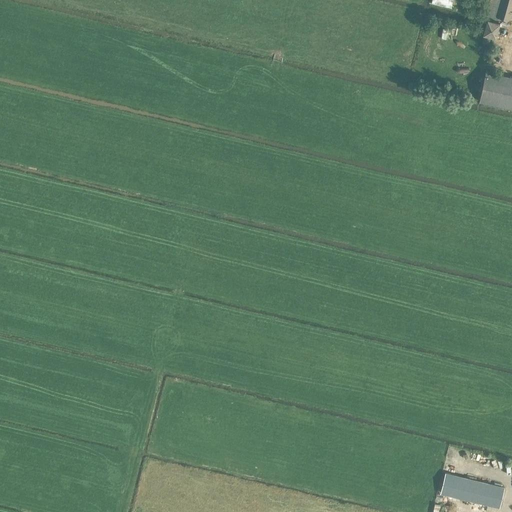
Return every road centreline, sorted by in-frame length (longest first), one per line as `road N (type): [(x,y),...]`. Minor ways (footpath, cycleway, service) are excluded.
road 1 (track): [(290,0),(274,94),(511,144)]
road 2 (track): [(274,94),(0,31)]
